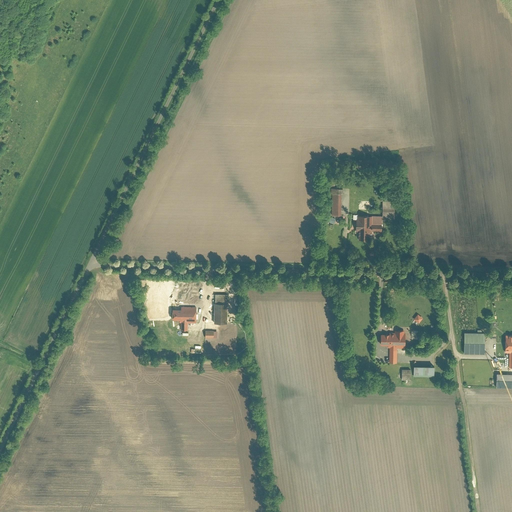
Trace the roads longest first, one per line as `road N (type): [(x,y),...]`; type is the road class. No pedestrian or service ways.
road 1 (unclassified): [(511,276),(87,264)]
road 2 (unclassified): [(214,0),(87,264)]
road 3 (unclassified): [(87,264),(0,446)]
